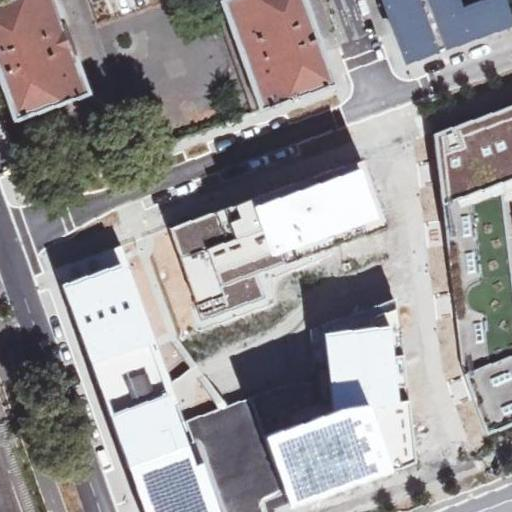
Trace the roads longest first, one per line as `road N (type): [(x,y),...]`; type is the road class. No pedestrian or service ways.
road 1 (residential): [(7,236),(380,103)]
road 2 (residential): [(7,236),(100,511)]
road 3 (residential): [(380,103),(511,56)]
